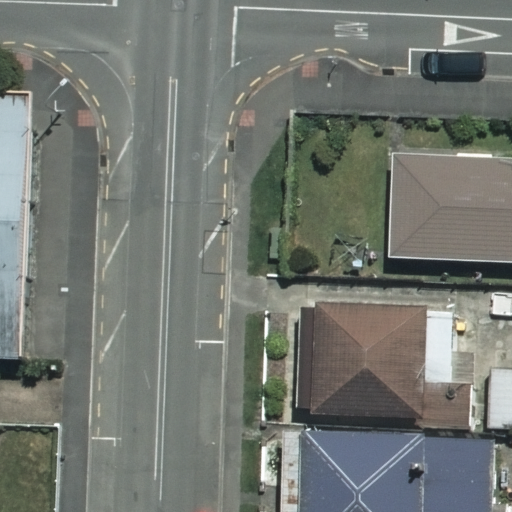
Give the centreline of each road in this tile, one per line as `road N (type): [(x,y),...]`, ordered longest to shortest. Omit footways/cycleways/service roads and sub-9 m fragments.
road 1 (tertiary): [(156,511),(175,5)]
road 2 (residential): [(511,21),(175,5)]
road 3 (residential): [(175,5),(18,0)]
